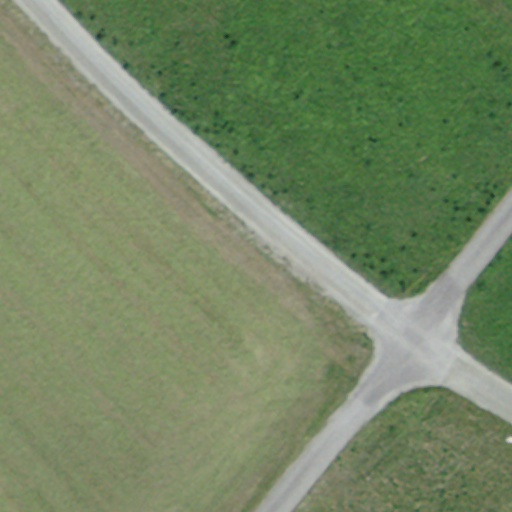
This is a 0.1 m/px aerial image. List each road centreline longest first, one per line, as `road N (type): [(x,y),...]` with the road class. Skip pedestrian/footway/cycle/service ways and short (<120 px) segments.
road 1 (track): [(37,0),(125,102),(406,349),(511,405)]
road 2 (unclassified): [(511,217),(277,511)]
